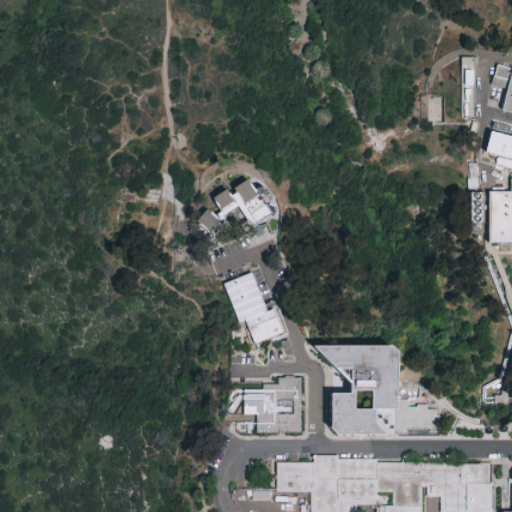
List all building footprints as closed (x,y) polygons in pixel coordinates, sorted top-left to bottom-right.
[(459,118),(473,118),(473,58),(459,58),(459,118)] [(500,111),(511,114),(511,68),(494,64),(489,85),(505,90),(500,111)] [(442,98),(426,98),(426,121),(442,121),(442,98)] [(483,153),(511,160),(511,139),(489,133),(483,153)] [(243,204),(256,195),(245,180),(233,189),(243,204)] [(486,193),(486,244),(511,244),(511,180),(509,180),(509,193),(486,193)] [(143,203),(158,205),(160,191),(145,189),(143,203)] [(484,189),(470,190),(472,230),(486,229),(484,189)] [(233,201),(225,190),(212,198),(220,209),(233,201)] [(173,219),(173,205),(163,205),(163,219),(173,219)] [(270,214),(264,205),(249,215),(255,224),(270,214)] [(219,221),(206,209),(195,221),(208,233),(219,221)] [(174,234),(174,222),(157,222),(157,228),(160,228),(160,240),(166,240),(166,234),(174,234)] [(250,273),(222,284),(238,323),(244,320),(254,344),(282,333),(272,309),(266,312),(250,273)] [(310,346),(389,345),(395,353),(394,407),(374,407),(374,419),(384,433),(335,435),(329,428),(329,393),(350,394),(349,384),(310,346)] [(255,433),(300,433),(300,378),(276,378),(276,384),(261,384),(261,389),(242,389),(242,414),(255,414),(255,433)] [(377,508),(377,511),(419,511),(419,485),(432,485),(432,492),(445,492),(445,509),(471,510),(471,511),(487,511),(488,465),(336,464),(337,456),(313,456),(313,464),(276,464),(276,491),(311,491),(311,511),(343,511),(343,508),(377,508)]
